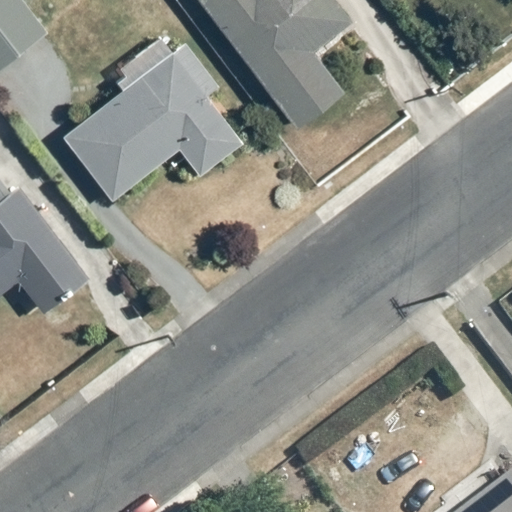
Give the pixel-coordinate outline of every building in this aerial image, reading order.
[(0,0),(0,62),(44,28),(22,0),(0,0)] [(312,49),(355,15),(342,0),(199,0),(300,125),(345,89),(312,49)] [(242,140),(173,47),(61,131),(111,198),(167,156),(186,182),(242,140)] [(95,271),(7,153),(0,158),(0,290),(19,276),(44,309),(95,271)] [(511,511),(511,469),(453,511),(511,511)]
